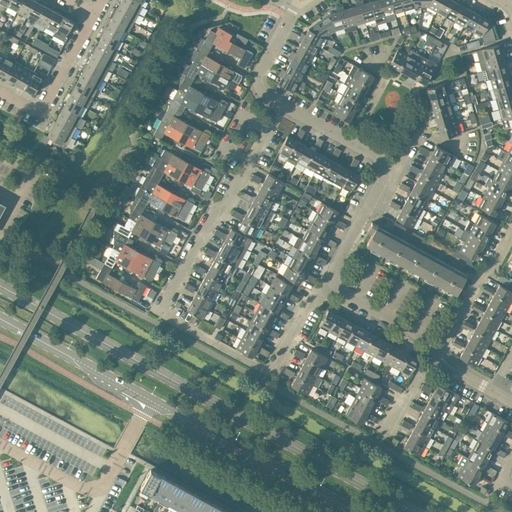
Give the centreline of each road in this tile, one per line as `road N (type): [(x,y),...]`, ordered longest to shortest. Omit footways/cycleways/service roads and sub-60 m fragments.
road 1 (secondary): [(404,511),(0,292)]
road 2 (secondary): [(0,317),(354,511)]
road 3 (residential): [(269,373),(160,314),(280,104)]
road 4 (residential): [(334,287),(334,268),(383,177),(379,159),(280,104)]
road 5 (residential): [(0,91),(41,114),(94,12)]
road 6 (residential): [(435,353),(511,229)]
road 7 (residential): [(280,104),(261,92),(257,75),(298,0)]
road 8 (residential): [(435,353),(415,332),(334,287)]
